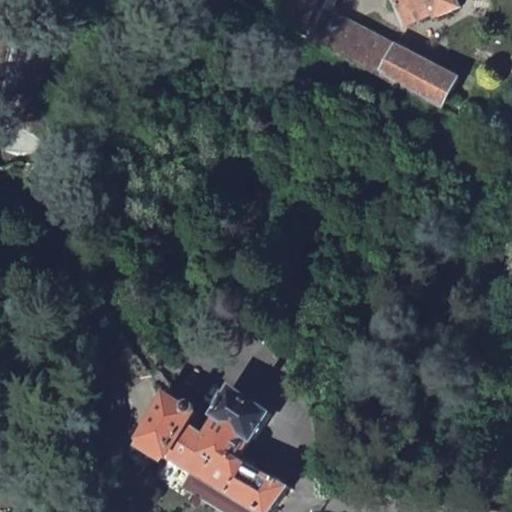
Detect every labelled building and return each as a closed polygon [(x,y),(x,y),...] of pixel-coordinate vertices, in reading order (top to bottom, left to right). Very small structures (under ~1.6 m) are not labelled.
[(320,0),(301,0),(293,19),(309,26),(320,0)] [(336,0),(326,0),(322,9),(330,13),(336,0)] [(396,0),(407,26),(445,9),(448,14),(462,7),(458,0),(396,0)] [(309,39),(444,110),(460,81),(437,68),(330,13),(322,9),(309,39)] [(215,505),(210,511),(270,511),(290,487),(283,483),(285,479),(276,474),(274,476),(240,456),(252,437),(255,439),(271,414),(232,389),(217,415),(219,416),(207,437),(189,425),(196,413),(166,395),(140,438),(192,469),(182,485),(195,493),(192,498),(199,502),(202,497),(215,505)]
